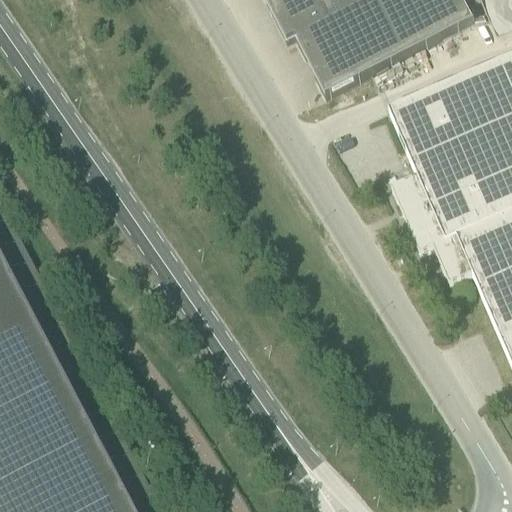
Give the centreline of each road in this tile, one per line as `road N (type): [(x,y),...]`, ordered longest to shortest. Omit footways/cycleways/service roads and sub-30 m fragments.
road 1 (unclassified): [(505,511),(489,464),(201,0)]
road 2 (secondary): [(298,459),(0,29)]
